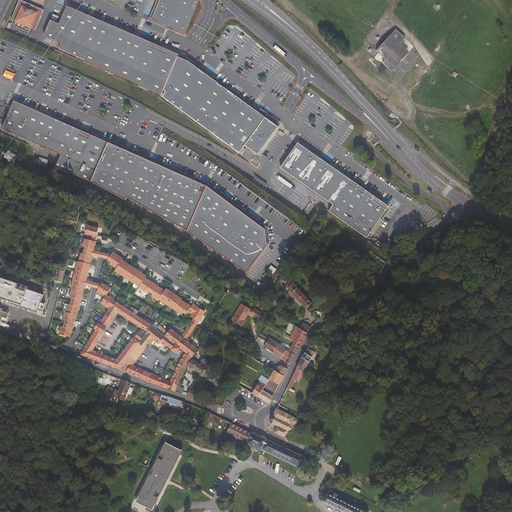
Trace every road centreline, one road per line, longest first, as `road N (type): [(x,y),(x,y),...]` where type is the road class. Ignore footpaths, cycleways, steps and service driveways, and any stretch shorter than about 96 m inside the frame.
road 1 (track): [(461,202),(496,116),(492,106),(459,116),(410,104),(282,0)]
road 2 (residential): [(450,218),(321,321),(274,403),(254,420)]
road 3 (unclassified): [(66,353),(111,245),(215,308)]
road 4 (tertiary): [(408,158),(311,51),(248,0)]
road 5 (residential): [(254,420),(66,353)]
